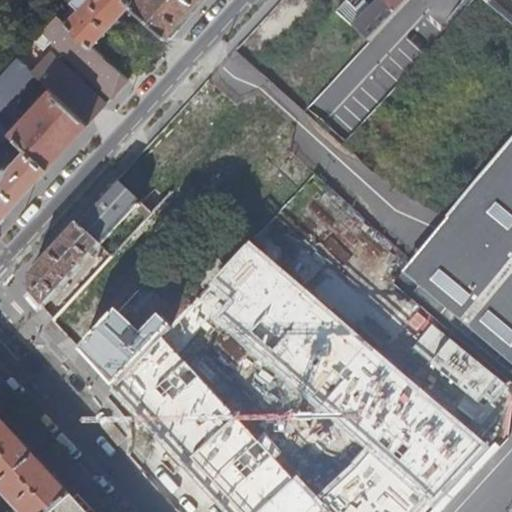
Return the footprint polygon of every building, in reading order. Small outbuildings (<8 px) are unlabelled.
[(76,0),(61,16),(94,46),(135,3),(131,0),(76,0)] [(150,18),(170,37),(204,0),(131,0),(135,3),(150,18)] [(386,0),(384,3),(382,1),(372,10),(365,3),(357,11),(354,9),(348,3),(338,14),(370,44),(409,0),(386,0)] [(361,0),(350,0),(348,3),(354,9),(361,0)] [(511,0),(485,0),(484,2),(503,18),(511,25),(511,0)] [(309,45),(274,13),(259,29),(232,59),(256,80),(293,40),(305,51),(310,46),(309,45)] [(291,129),(370,44),(338,14),(319,34),(309,45),(310,46),(316,51),(266,106),(291,129)] [(61,16),(38,41),(47,50),(56,41),(116,97),(131,80),(109,60),(94,46),(61,16)] [(141,28),(161,47),(170,37),(150,18),(141,28)] [(38,41),(21,59),(35,72),(53,54),(47,50),(38,41)] [(109,60),(131,80),(140,70),(118,49),(109,60)] [(53,54),(35,72),(37,74),(51,88),(91,124),(109,104),(54,53),(53,54)] [(21,59),(0,80),(0,121),(3,125),(7,120),(0,114),(37,74),(35,72),(21,59)] [(249,111),(214,79),(200,94),(235,126),(249,111)] [(28,148),(50,169),(91,124),(51,88),(11,132),(14,134),(20,140),(28,148)] [(257,102),(249,111),(235,126),(220,141),(196,168),(228,198),(263,160),(289,131),(257,102)] [(220,141),(186,110),(156,142),(190,174),(196,168),(220,141)] [(3,125),(0,121),(0,136),(6,142),(14,134),(11,132),(3,125)] [(9,151),(20,140),(14,134),(6,142),(4,145),(9,151)] [(511,144),(406,271),(511,358),(511,144)] [(0,165),(0,223),(50,169),(28,148),(12,163),(1,166),(0,165)] [(137,162),(118,184),(152,215),(155,212),(172,194),(137,162)] [(172,194),(155,212),(187,243),(211,216),(228,198),(196,168),(190,174),(172,194)] [(118,184),(79,227),(102,248),(108,254),(113,258),(116,255),(152,215),(118,184)] [(155,212),(152,215),(116,255),(134,272),(148,285),(187,243),(155,212)] [(102,248),(79,227),(31,278),(32,286),(32,294),(40,304),(45,310),(102,248)] [(212,253),(229,270),(247,251),(230,234),(212,253)] [(113,258),(108,254),(91,272),(96,276),(110,261),(113,258)] [(96,276),(55,321),(71,339),(134,272),(116,255),(113,258),(110,261),(96,276)] [(120,315),(84,354),(116,391),(199,302),(194,298),(188,304),(182,299),(159,324),(155,324),(147,332),(147,336),(144,339),(120,315)] [(33,454),(4,422),(0,426),(0,491),(18,511),(59,511),(74,499),(33,454)] [(86,511),(74,499),(59,511),(86,511)]
